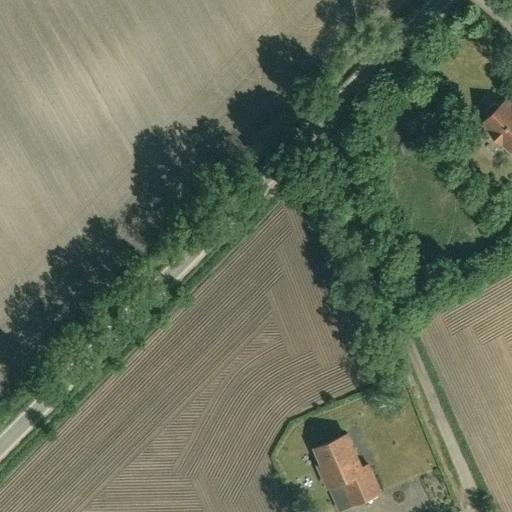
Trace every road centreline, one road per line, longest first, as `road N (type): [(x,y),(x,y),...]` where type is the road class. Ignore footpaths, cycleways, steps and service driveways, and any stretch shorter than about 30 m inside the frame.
road 1 (unclassified): [(0,453),(448,0)]
road 2 (track): [(319,131),(472,511)]
